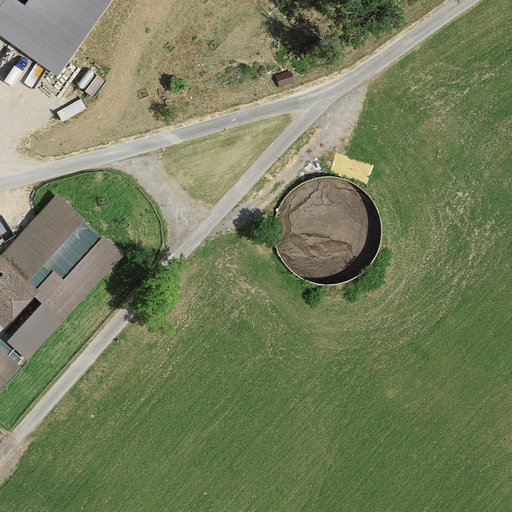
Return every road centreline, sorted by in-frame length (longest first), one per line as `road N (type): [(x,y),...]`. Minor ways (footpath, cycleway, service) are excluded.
road 1 (track): [(0,464),(179,254),(372,52)]
road 2 (unclassified): [(372,52),(261,103),(61,169),(0,176)]
